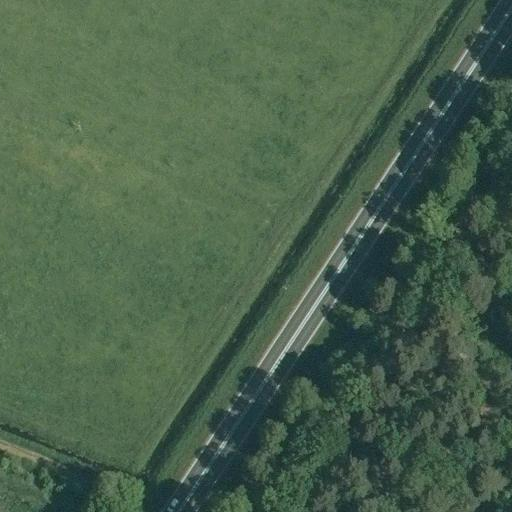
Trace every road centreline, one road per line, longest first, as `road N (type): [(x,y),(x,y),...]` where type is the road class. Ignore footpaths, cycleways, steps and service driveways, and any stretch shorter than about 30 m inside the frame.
road 1 (trunk): [(178,511),(511,3)]
road 2 (track): [(262,511),(511,132)]
